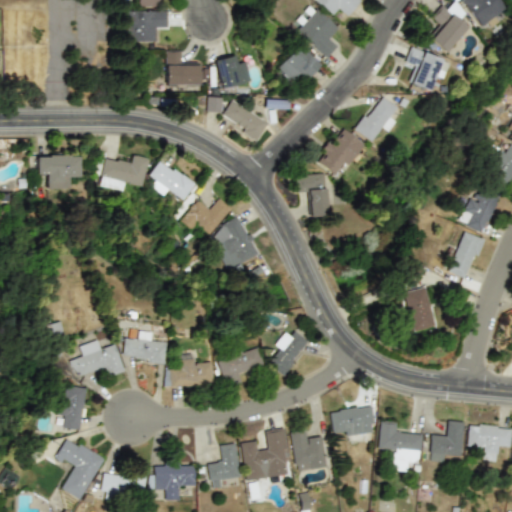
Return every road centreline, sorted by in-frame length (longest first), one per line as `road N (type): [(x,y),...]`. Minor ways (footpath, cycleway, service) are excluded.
road 1 (residential): [(0,130),(124,130),(194,146),(270,205),(336,330),(367,365),(405,379),(511,389)]
road 2 (residential): [(255,189),(353,95),(414,0)]
road 3 (residential): [(138,428),(260,419),(312,400),(367,365)]
road 4 (residential): [(462,385),(511,237)]
